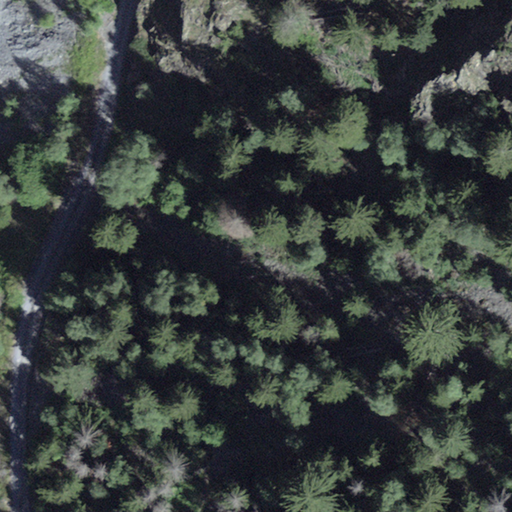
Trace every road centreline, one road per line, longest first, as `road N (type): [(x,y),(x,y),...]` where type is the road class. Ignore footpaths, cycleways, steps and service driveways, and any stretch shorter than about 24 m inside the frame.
road 1 (unclassified): [(18,511),(31,292),(75,202),(125,0)]
road 2 (secondary): [(511,181),(403,73),(355,0)]
